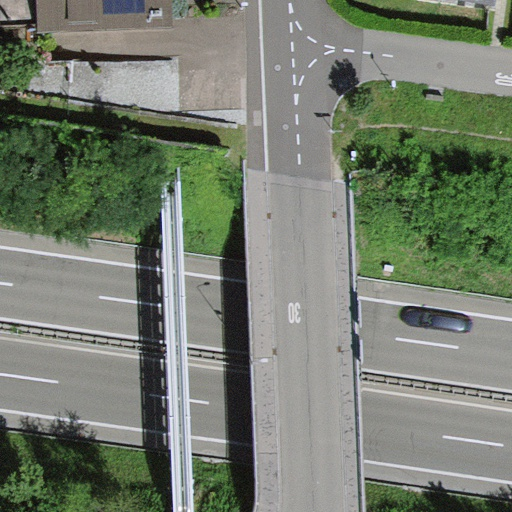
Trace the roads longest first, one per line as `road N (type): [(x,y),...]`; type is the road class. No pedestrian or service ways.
road 1 (motorway): [(0,373),(511,445)]
road 2 (motorway): [(511,354),(0,282)]
road 3 (residential): [(313,511),(293,49)]
road 4 (residential): [(511,73),(293,49)]
